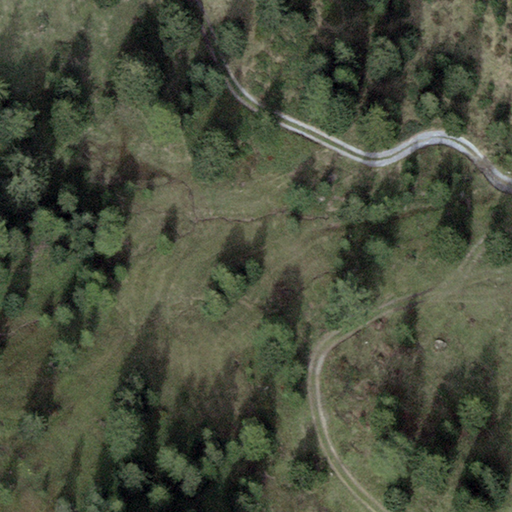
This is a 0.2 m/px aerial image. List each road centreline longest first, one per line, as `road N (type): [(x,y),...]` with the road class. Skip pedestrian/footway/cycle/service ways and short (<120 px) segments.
road 1 (track): [(511,231),(487,246),(439,300),(331,334),(310,371),(324,456),(382,511)]
road 2 (track): [(193,0),(220,69),(246,100),(358,156),(385,159),(427,138),(456,142),(498,182),(511,184)]
